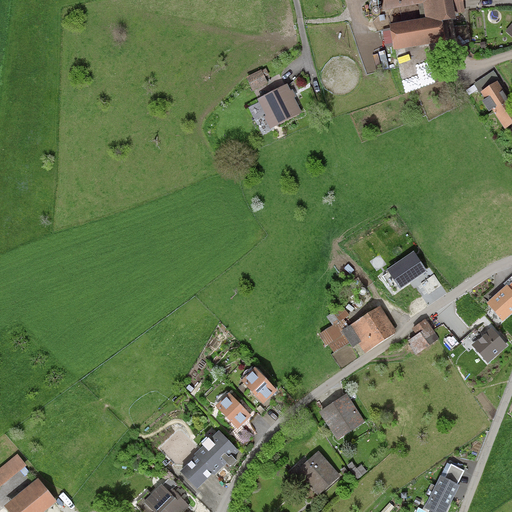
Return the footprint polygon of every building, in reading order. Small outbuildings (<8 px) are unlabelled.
[(374,0),(372,1),(371,2),(370,3),(369,5),(370,6),(371,8),(372,9),(374,9),(375,9),(377,8),(378,6),(378,5),(378,3),(377,2),(375,1),(374,0)] [(428,22),(390,29),(394,49),(455,38),(447,0),(384,0),(386,10),(425,3),(428,22)] [(374,9),(372,10),(371,12),(371,13),(371,15),(372,16),(373,17),(375,18),(377,18),(378,17),(379,16),(380,14),(379,12),(379,11),(377,10),(375,9),(374,9)] [(260,73),(247,80),(252,90),(265,83),(260,73)] [(511,101),(504,90),(501,93),(496,85),(482,94),(501,123),(511,115),(511,109),(509,105),(511,102),(511,101)] [(299,114),(291,99),(286,88),(286,87),(258,101),(266,117),(264,118),(270,130),(300,114),(299,113),(299,114)] [(414,252),(388,269),(401,287),(426,270),(414,252)] [(511,291),(507,286),(488,302),(503,319),(511,311),(511,291)] [(376,310),(348,328),(365,354),(393,335),(376,310)] [(425,348),(437,340),(424,321),(412,329),(417,336),(409,341),(418,353),(425,348)] [(333,354),(349,343),(337,325),(319,336),(326,347),(328,346),(333,354)] [(492,328),(473,345),(488,362),(507,346),(492,328)] [(255,371),(242,384),(262,403),(274,391),(255,371)] [(217,409),(236,428),(248,416),(229,396),(217,409)] [(344,397),(344,398),(321,413),(321,412),(320,413),(327,423),(331,420),(342,436),(361,423),(344,397)] [(197,458),(180,474),(196,489),(212,473),(213,474),(225,462),(230,467),(235,462),(230,457),(235,452),(219,434),(210,443),(207,440),(202,446),(204,448),(196,457),(197,458)] [(311,483),(309,485),(317,495),(337,478),(316,454),(300,469),(311,483)] [(0,470),(0,485),(24,466),(17,457),(0,470)] [(347,466),(351,473),(356,480),(366,473),(361,467),(355,471),(354,469),(351,464),(347,466)] [(425,509),(430,511),(444,511),(457,486),(441,478),(425,509)] [(39,485),(8,511),(9,511),(38,511),(52,501),(39,485)] [(178,511),(186,505),(174,493),(171,496),(161,486),(141,506),(146,511),(178,511)]
